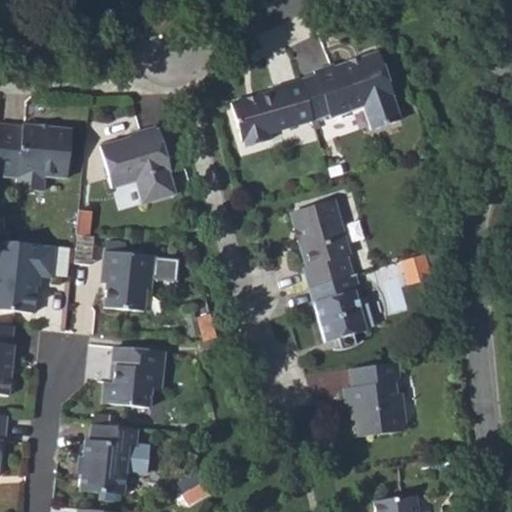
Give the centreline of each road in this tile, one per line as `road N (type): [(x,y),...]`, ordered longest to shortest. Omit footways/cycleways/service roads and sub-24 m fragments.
road 1 (residential): [(497,511),(469,251),(474,202),(498,126),(510,0)]
road 2 (residential): [(278,390),(171,59)]
road 3 (residential): [(171,59),(330,0)]
road 4 (residential): [(37,511),(49,402),(65,367)]
